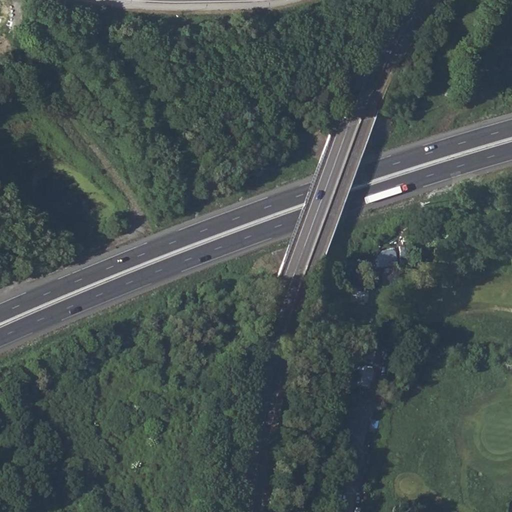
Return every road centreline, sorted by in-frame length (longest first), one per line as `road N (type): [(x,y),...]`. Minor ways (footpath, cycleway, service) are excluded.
road 1 (motorway): [(0,337),(274,227),(511,150)]
road 2 (motorway): [(511,128),(265,207),(0,314)]
road 3 (secondary): [(242,511),(260,379),(285,287),(343,127),(411,0)]
